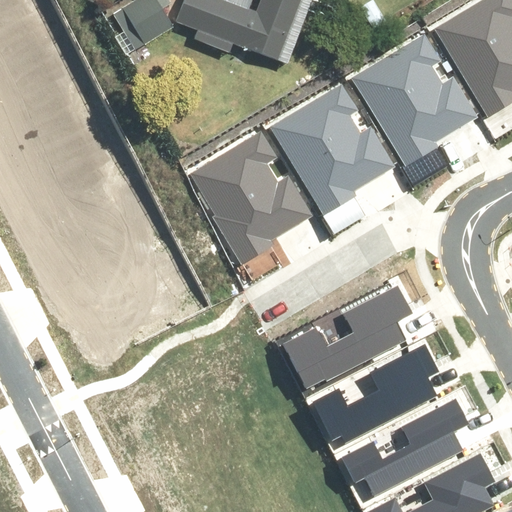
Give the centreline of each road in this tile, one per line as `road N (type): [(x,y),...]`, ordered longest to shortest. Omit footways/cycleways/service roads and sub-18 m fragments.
road 1 (residential): [(466,239),(438,230),(395,235),(268,308)]
road 2 (residential): [(86,511),(0,343)]
road 3 (residential): [(466,239),(472,277),(511,355)]
